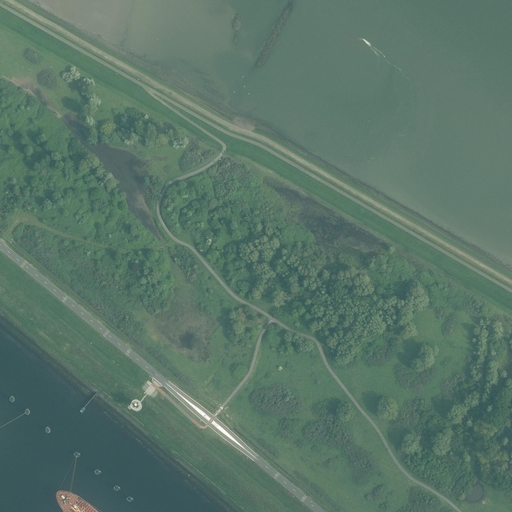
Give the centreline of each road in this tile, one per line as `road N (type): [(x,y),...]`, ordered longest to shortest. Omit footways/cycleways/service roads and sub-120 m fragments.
road 1 (tertiary): [(320,511),(0,244)]
road 2 (track): [(410,511),(443,476),(477,410),(491,318)]
road 3 (track): [(0,243),(29,217),(126,250),(174,239)]
